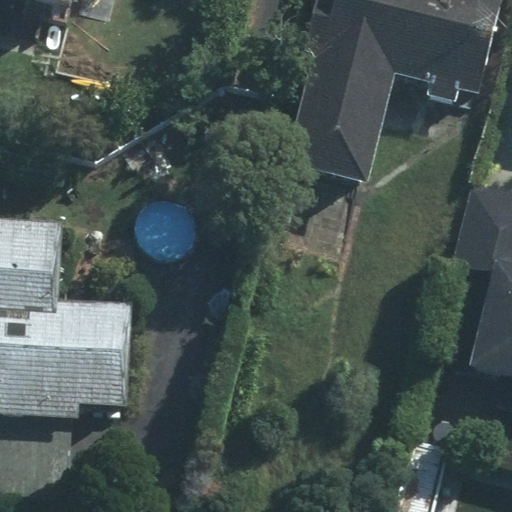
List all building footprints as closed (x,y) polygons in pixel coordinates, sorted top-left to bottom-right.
[(81,0),(0,0),(0,5),(76,22),(81,0)] [(506,0),(326,0),(288,181),(363,197),(387,84),(484,104),(506,0)] [(453,274),(464,276),(443,374),(511,389),(511,203),(470,195),(453,274)] [(56,237),(0,234),(0,428),(68,432),(69,418),(117,420),(122,324),(52,320),(56,237)] [(430,511),(443,461),(410,454),(396,511),(430,511)]
